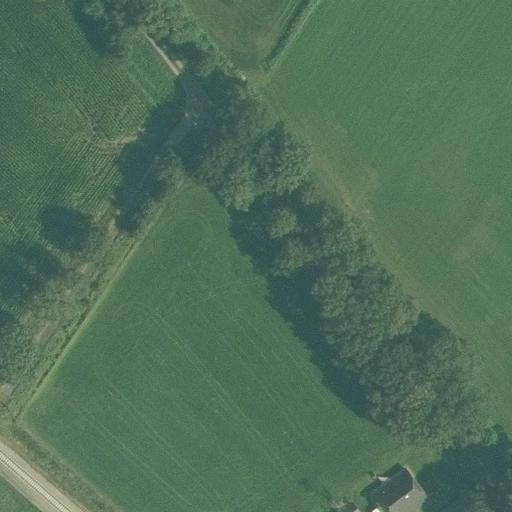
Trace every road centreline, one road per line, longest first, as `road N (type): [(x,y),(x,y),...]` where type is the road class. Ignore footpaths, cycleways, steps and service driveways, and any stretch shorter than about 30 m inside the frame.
road 1 (track): [(511,486),(119,0)]
road 2 (unclassified): [(0,403),(171,145),(210,113)]
